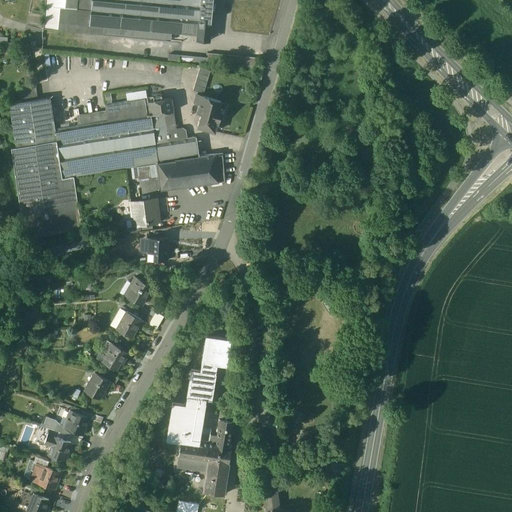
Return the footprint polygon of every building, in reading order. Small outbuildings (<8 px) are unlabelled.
[(45,0),(43,29),(57,30),(58,22),(59,8),(76,9),(76,0),(45,0)] [(91,0),(76,0),(76,9),(90,11),(91,0)] [(173,0),(91,0),(90,11),(102,12),(101,27),(104,27),(120,29),(138,30),(148,31),(166,33),(170,33),(171,19),(173,0)] [(173,0),(171,19),(181,20),(193,21),(199,22),(200,0),(173,0)] [(212,0),(200,0),(199,22),(197,36),(197,40),(209,42),(212,0)] [(76,9),(59,8),(58,22),(74,24),(76,9)] [(90,11),(76,9),(74,24),(89,25),(90,11)] [(102,12),(90,11),(89,25),(101,27),(102,12)] [(181,20),(171,19),(170,33),(179,34),(181,20)] [(193,21),(181,20),(179,34),(192,36),(193,21)] [(74,24),(58,22),(57,30),(103,35),(104,27),(101,27),(89,25),(74,24)] [(120,29),(104,27),(103,35),(119,36),(120,29)] [(138,30),(120,29),(119,36),(137,38),(138,30)] [(148,31),(138,30),(137,38),(147,39),(148,31)] [(166,33),(148,31),(147,39),(165,41),(166,33)] [(254,67),(255,57),(224,54),(224,62),(238,63),(238,65),(254,67)] [(209,71),(199,68),(193,91),(197,92),(203,94),(209,71)] [(35,86),(20,88),(21,101),(37,98),(35,86)] [(212,98),(203,96),(197,94),(194,103),(199,104),(197,112),(201,114),(198,127),(215,132),(217,124),(218,124),(222,110),(219,109),(221,102),(212,99),(212,98)] [(170,95),(147,98),(150,114),(150,115),(164,113),(166,131),(176,130),(170,95)] [(50,97),(37,98),(41,121),(53,119),(50,97)] [(21,101),(9,102),(16,145),(56,139),(55,128),(53,119),(41,121),(37,98),(21,101)] [(142,105),(106,111),(106,115),(106,117),(107,117),(107,120),(144,115),(142,105)] [(106,111),(90,113),(90,116),(100,115),(101,121),(107,120),(107,117),(106,117),(106,115),(106,111)] [(90,113),(53,119),(55,128),(101,121),(100,115),(90,116),(90,113)] [(164,113),(150,115),(150,114),(149,114),(149,113),(146,113),(146,114),(144,115),(107,120),(101,121),(55,128),(56,139),(62,177),(158,163),(199,157),(196,137),(186,139),(185,130),(183,129),(176,130),(166,131),(164,113)] [(16,145),(11,146),(24,236),(80,228),(73,177),(61,178),(56,139),(16,145)] [(223,154),(214,155),(218,182),(225,181),(223,154)] [(199,157),(158,163),(162,190),(218,182),(214,155),(199,157)] [(155,199),(130,202),(133,226),(139,225),(151,223),(158,222),(155,199)] [(151,223),(139,225),(140,231),(152,230),(151,223)] [(166,238),(149,237),(148,252),(153,252),(153,259),(165,260),(166,253),(166,238)] [(152,286),(134,276),(124,294),(135,301),(141,304),(152,286)] [(333,295),(320,301),(330,318),(341,309),(348,305),(339,291),(333,295)] [(155,312),(144,305),(144,306),(141,304),(135,301),(134,303),(142,308),(140,311),(151,318),(155,312)] [(31,308),(21,308),(20,324),(30,324),(31,308)] [(127,310),(117,327),(131,336),(141,319),(137,316),(127,310)] [(151,318),(140,311),(137,316),(141,319),(148,323),(151,318)] [(220,419),(217,436),(210,434),(211,428),(210,428),(201,427),(204,408),(204,407),(206,399),(211,399),(215,373),(216,364),(226,366),(230,338),(206,334),(201,361),(202,361),(200,370),(191,368),(187,395),(186,403),(184,402),(184,403),(173,401),(166,438),(177,440),(181,441),(179,454),(209,459),(207,470),(204,491),(224,495),(232,445),(230,444),(233,422),(220,419)] [(128,352),(110,341),(106,348),(107,349),(108,350),(102,361),(116,369),(122,358),(124,359),(128,352)] [(100,351),(96,357),(102,361),(108,350),(107,349),(104,353),(100,351)] [(104,377),(94,371),(89,380),(88,380),(85,387),(84,389),(99,397),(105,386),(106,386),(109,380),(104,377)] [(117,378),(107,372),(104,377),(109,380),(114,383),(117,378)] [(88,416),(72,409),(69,418),(66,417),(63,423),(62,425),(71,429),(81,433),(81,432),(88,416)] [(43,412),(40,423),(52,427),(56,417),(43,412)] [(103,417),(93,413),(90,418),(100,422),(103,417)] [(71,429),(62,425),(63,423),(56,421),(54,428),(56,429),(60,430),(59,434),(55,432),(54,435),(67,439),(69,434),(70,434),(71,429)] [(54,428),(38,422),(33,438),(43,442),(44,441),(47,433),(54,435),(55,432),(56,429),(54,428)] [(81,433),(71,429),(70,434),(80,438),(82,432),(81,432),(81,433)] [(270,431),(261,433),(266,461),(274,459),(270,431)] [(67,439),(54,435),(47,433),(44,441),(51,443),(48,453),(56,456),(57,455),(65,458),(68,450),(67,449),(69,442),(70,440),(67,439)] [(70,434),(69,434),(67,439),(70,440),(69,442),(78,445),(80,438),(70,434)] [(51,443),(44,441),(43,442),(40,450),(48,453),(51,443)] [(209,459),(179,454),(177,465),(178,465),(207,470),(209,459)] [(337,459),(327,457),(325,472),(335,473),(337,459)] [(59,469),(44,463),(38,480),(53,486),(56,479),(55,478),(59,469)] [(276,476),(264,478),(267,507),(268,510),(280,508),(276,476)] [(48,497),(33,491),(26,511),(28,511),(44,511),(45,509),(44,508),(48,497)] [(126,493),(121,491),(117,505),(122,506),(126,493)] [(154,500),(126,492),(126,493),(122,506),(122,507),(125,508),(134,511),(133,511),(155,511),(158,504),(154,503),(154,500)]
